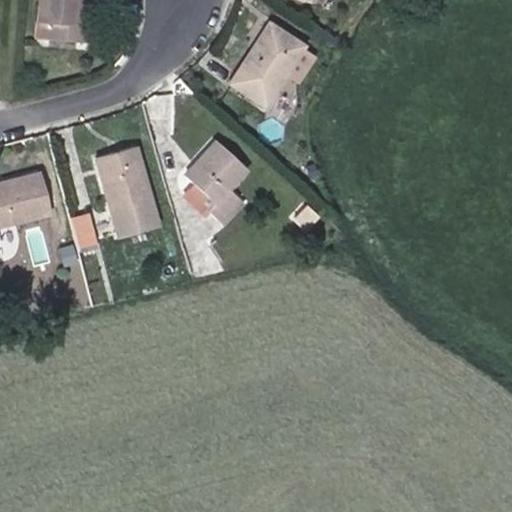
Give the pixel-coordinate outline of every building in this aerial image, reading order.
[(84,0),(42,0),(40,26),(50,26),(50,44),(92,48),(94,29),(83,28),(84,0)] [(299,0),(315,10),(321,0),(299,0)] [(275,40),(239,92),(269,114),(284,91),(306,61),(275,40)] [(297,100),(318,69),(306,61),(284,91),(297,100)] [(224,145),(193,179),(222,207),(214,217),(231,232),(253,207),(238,193),(254,175),(224,145)] [(141,152),(103,163),(125,239),(163,229),(141,152)] [(0,189),(0,235),(56,220),(46,177),(0,189)] [(58,248),(63,266),(79,262),(74,244),(58,248)]
